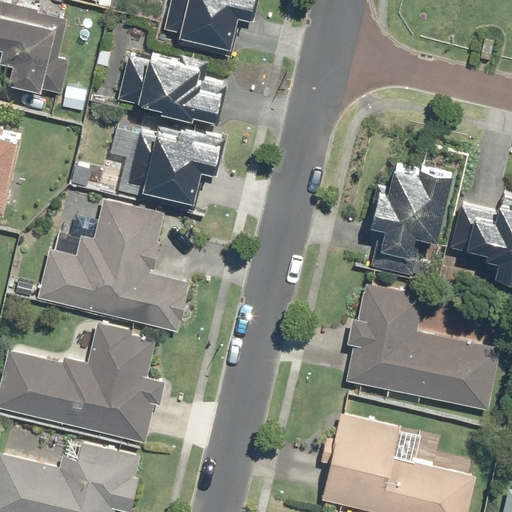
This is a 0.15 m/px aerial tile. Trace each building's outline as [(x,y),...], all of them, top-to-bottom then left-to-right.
[(58,52),(67,12),(9,0),(0,0),(0,58),(11,61),(7,79),(62,91),(70,54),(58,52)] [(253,21),(258,0),(168,0),(163,26),(176,29),(173,41),(232,54),(240,18),(253,21)] [(127,45),(114,97),(190,115),(191,112),(218,118),(227,80),(202,74),(206,57),(179,51),(177,57),(127,45)] [(217,172),(226,135),(142,115),(139,127),(114,121),(107,150),(123,154),(115,189),(195,208),(204,169),(217,172)] [(0,213),(3,214),(20,131),(0,126),(0,213)] [(427,274),(451,168),(416,160),(414,166),(389,160),(385,181),(374,178),(364,222),(376,225),(368,261),(427,274)] [(511,277),(511,190),(501,188),(496,208),(461,199),(450,246),(495,256),(491,273),(511,277)] [(46,244),(34,294),(176,328),(188,278),(151,269),(165,208),(101,193),(91,233),(77,230),(73,250),(46,244)] [(350,341),(343,377),(486,407),(499,344),(415,326),(423,290),(364,278),(356,315),(348,313),(343,340),(350,341)] [(5,346),(0,368),(0,405),(142,440),(152,401),(158,403),(165,377),(146,372),(157,331),(95,316),(84,359),(61,353),(60,359),(5,346)] [(399,422),(338,408),(332,434),(323,432),(317,458),(326,460),(317,497),(383,511),(463,511),(473,471),(392,452),(399,422)] [(130,510),(143,452),(78,438),(75,454),(60,450),(57,464),(0,450),(0,511),(114,511),(115,507),(130,510)] [(511,511),(511,485),(506,484),(499,511),(511,511)]
